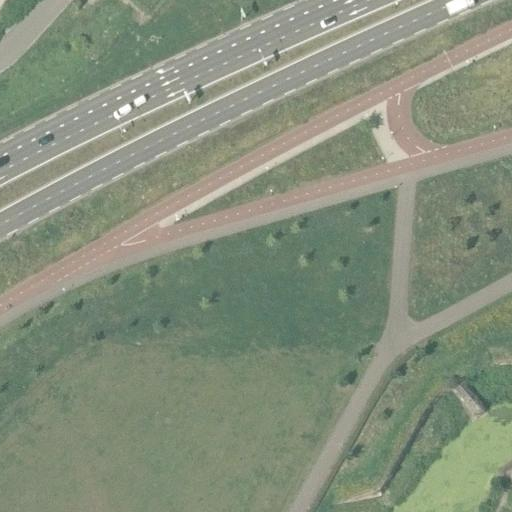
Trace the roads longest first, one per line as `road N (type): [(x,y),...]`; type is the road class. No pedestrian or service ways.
road 1 (primary): [(0,226),(470,0)]
road 2 (primary): [(368,0),(0,172)]
